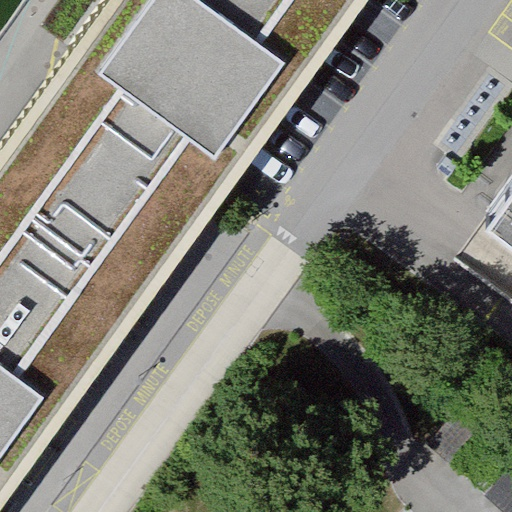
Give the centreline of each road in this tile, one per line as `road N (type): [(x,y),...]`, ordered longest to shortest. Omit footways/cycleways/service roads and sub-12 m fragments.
road 1 (residential): [(88,511),(335,192)]
road 2 (residential): [(335,192),(473,0)]
road 3 (residential): [(335,192),(511,324)]
